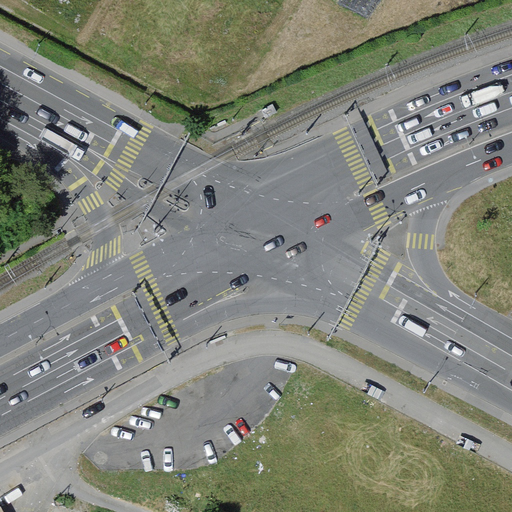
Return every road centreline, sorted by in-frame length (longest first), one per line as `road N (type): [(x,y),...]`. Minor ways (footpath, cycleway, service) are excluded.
road 1 (primary): [(0,398),(297,246)]
road 2 (primary): [(511,96),(240,218)]
road 3 (secondary): [(482,346),(297,246)]
road 4 (secondary): [(59,125),(240,218)]
road 5 (secondary): [(482,346),(427,266),(427,212),(442,179)]
road 6 (secondary): [(59,125),(108,241),(90,296)]
road 7 (primary): [(240,218),(90,296)]
road 8 (primary): [(297,246),(442,179)]
